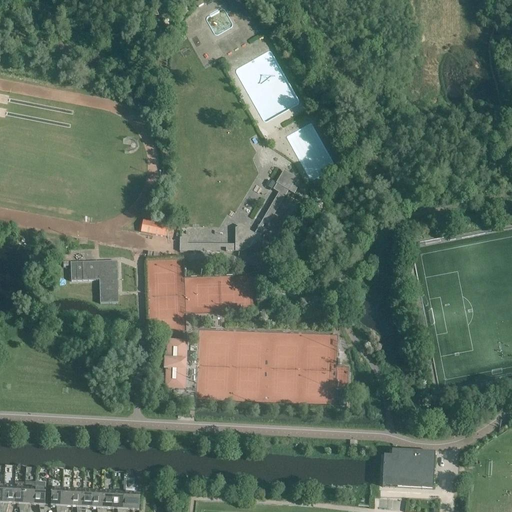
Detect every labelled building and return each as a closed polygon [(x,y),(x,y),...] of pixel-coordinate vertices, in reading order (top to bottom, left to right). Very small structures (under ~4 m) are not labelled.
[(180,252),(181,252),(220,253),(221,249),(223,249),(226,249),(226,252),(235,252),(238,252),(241,252),(244,251),(246,251),(249,249),(251,248),(252,248),(254,246),(255,245),(256,244),(258,242),(260,240),(260,238),(265,230),(261,228),(263,226),(264,224),(268,226),(289,191),(294,195),(299,186),(294,183),(297,179),(284,171),(276,184),(277,185),(273,191),(279,194),(261,224),(259,227),(254,235),(241,227),(235,230),(235,246),(223,245),(221,245),(187,245),(187,239),(180,239),(180,252)] [(167,227),(143,222),(141,232),(165,237),(167,227)] [(101,305),(119,304),(117,263),(71,264),(72,282),(100,281),(101,305)] [(165,389),(175,389),(176,386),(183,386),(184,370),(182,370),(182,362),(184,363),(185,346),(174,346),(174,342),(167,342),(166,361),(165,361),(165,370),(166,370),(165,389)] [(350,392),(340,392),(339,409),(350,409),(350,392)] [(433,490),(434,455),(392,452),(392,458),(384,458),(383,488),(433,490)] [(19,511),(23,511),(25,488),(25,484),(15,483),(14,487),(14,505),(19,506),(19,511)] [(7,511),(8,505),(14,505),(14,487),(4,487),(2,511),(7,511)] [(27,511),(29,506),(34,506),(35,488),(25,488),(23,511),(27,511)] [(44,511),(45,489),(35,488),(34,506),(39,507),(39,511),(44,511)] [(60,511),(62,490),(51,489),(48,489),(48,501),(51,501),(51,507),(56,507),(56,511),(60,511)] [(62,490),(60,511),(65,511),(66,508),(71,508),(72,490),(62,490)] [(76,511),(81,511),(82,491),(72,490),(71,508),(76,508),(76,511)] [(82,491),(81,511),(86,511),(87,509),(92,509),(93,491),(82,491)] [(93,491),(92,509),(97,509),(97,511),(101,511),(103,492),(93,491)] [(103,492),(101,511),(106,511),(107,510),(112,510),(113,492),(103,492)] [(113,492),(112,510),(117,511),(122,511),(123,493),(113,492)] [(127,511),(133,511),(138,511),(139,494),(123,493),(122,511),(127,511)]
